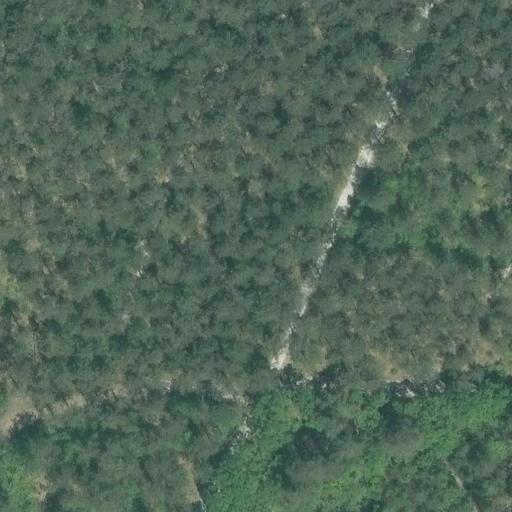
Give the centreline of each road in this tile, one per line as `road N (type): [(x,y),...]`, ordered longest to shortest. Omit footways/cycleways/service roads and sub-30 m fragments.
road 1 (unknown): [(511,389),(269,379),(145,383),(68,398),(0,426)]
road 2 (unknown): [(108,390),(197,84),(239,0)]
